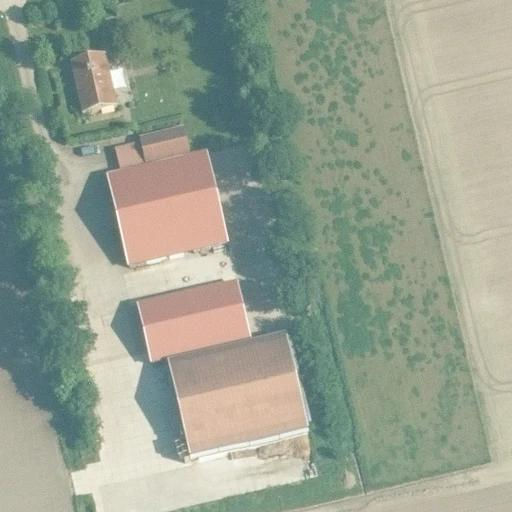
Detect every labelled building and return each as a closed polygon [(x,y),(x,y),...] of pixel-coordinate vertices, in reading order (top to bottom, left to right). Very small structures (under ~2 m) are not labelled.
[(80,115),(115,107),(103,55),(69,63),(80,115)] [(140,144),(145,168),(190,157),(183,128),(138,139),(140,144)] [(129,268),(226,244),(204,153),(190,157),(145,168),(106,177),(129,268)] [(167,362),(250,341),(236,283),(138,307),(153,365),(167,362)] [(291,332),(167,362),(191,458),(315,427),(292,333),(291,332)]
